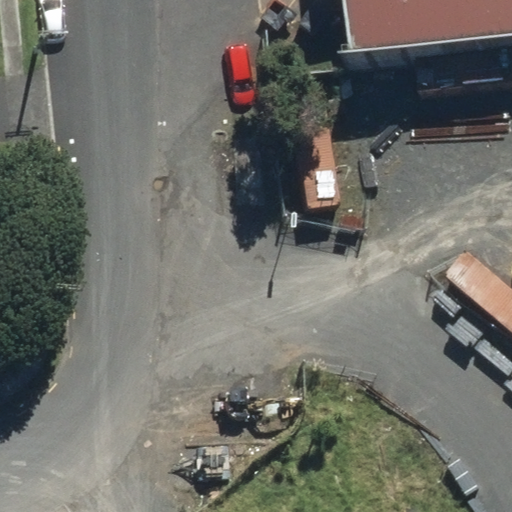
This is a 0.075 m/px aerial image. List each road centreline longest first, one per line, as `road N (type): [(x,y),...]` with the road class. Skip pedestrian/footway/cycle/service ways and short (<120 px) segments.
road 1 (track): [(135,201),(352,289),(478,401),(511,472)]
road 2 (unclassified): [(119,0),(135,201),(56,377),(0,408)]
